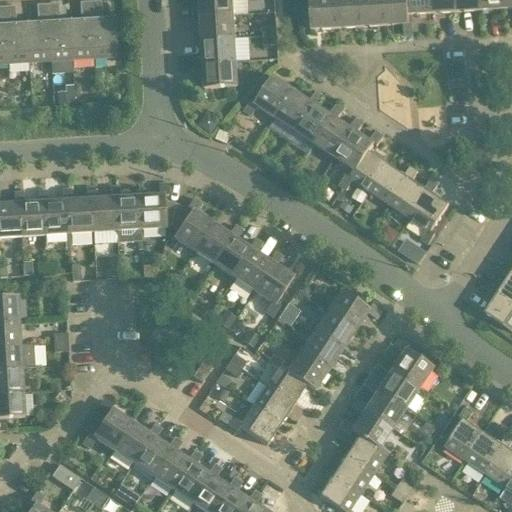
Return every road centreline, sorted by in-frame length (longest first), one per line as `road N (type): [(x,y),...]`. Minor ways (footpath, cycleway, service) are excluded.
road 1 (residential): [(437,319),(220,169),(155,147)]
road 2 (residential): [(109,368),(289,484),(302,511)]
road 3 (residential): [(0,480),(11,463),(50,450),(109,368)]
road 4 (residential): [(0,154),(155,147)]
road 5 (residential): [(511,116),(476,119),(471,44),(511,42)]
road 6 (residential): [(155,147),(150,0)]
road 7 (residential): [(437,319),(511,206)]
